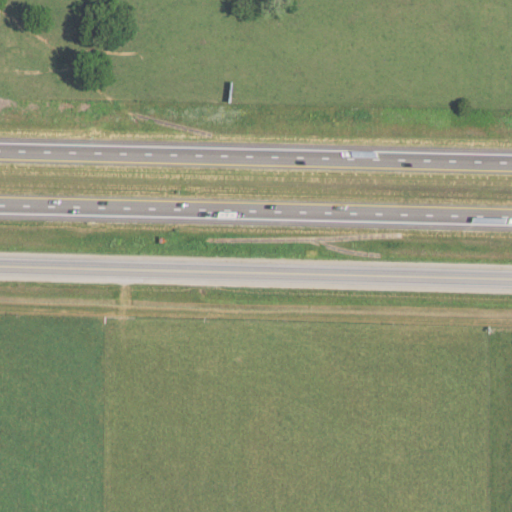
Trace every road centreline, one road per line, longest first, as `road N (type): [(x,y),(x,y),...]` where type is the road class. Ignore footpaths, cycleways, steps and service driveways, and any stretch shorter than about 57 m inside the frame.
road 1 (tertiary): [(0,265),(511,278)]
road 2 (motorway): [(511,162),(0,150)]
road 3 (motorway): [(0,205),(511,215)]
